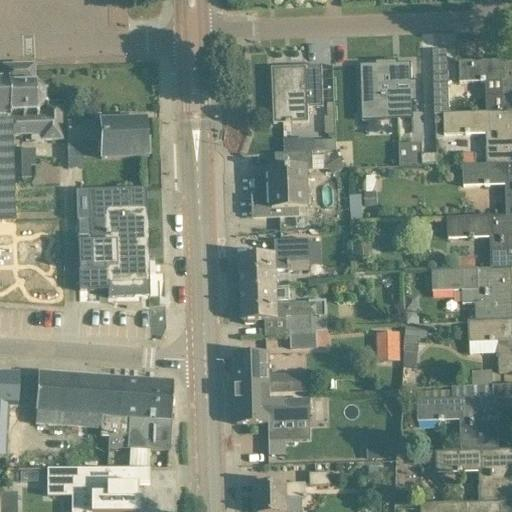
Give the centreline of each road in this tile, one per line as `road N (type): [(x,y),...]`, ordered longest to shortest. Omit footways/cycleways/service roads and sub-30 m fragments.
road 1 (tertiary): [(204,362),(195,32)]
road 2 (residential): [(195,32),(491,21)]
road 3 (residential): [(204,362),(0,348)]
road 4 (residential): [(0,51),(158,45),(195,32)]
road 5 (tertiary): [(209,511),(204,362)]
